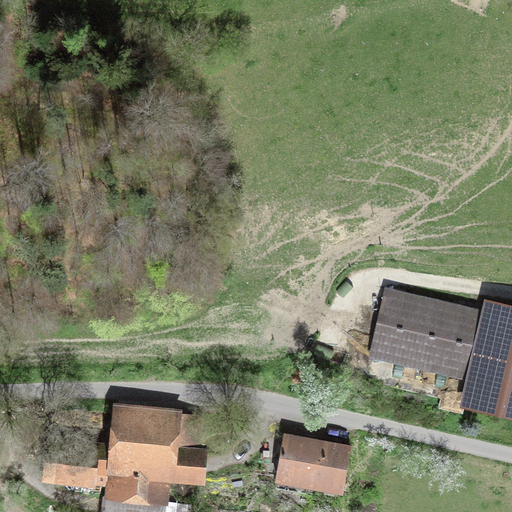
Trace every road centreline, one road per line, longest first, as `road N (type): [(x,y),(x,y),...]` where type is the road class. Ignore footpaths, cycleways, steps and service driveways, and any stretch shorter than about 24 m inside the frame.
road 1 (unclassified): [(0,389),(208,394),(511,456)]
road 2 (track): [(332,338),(353,291),(373,278),(511,294)]
